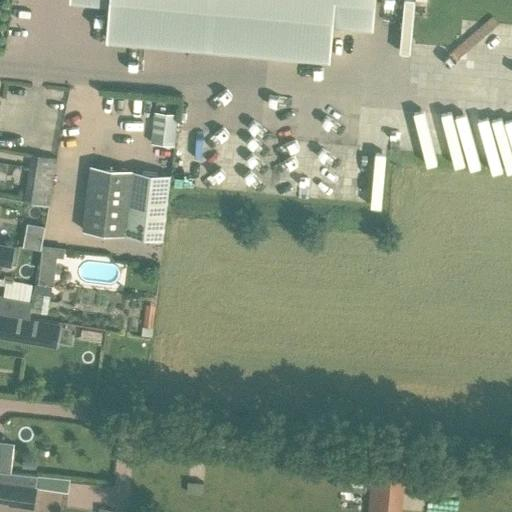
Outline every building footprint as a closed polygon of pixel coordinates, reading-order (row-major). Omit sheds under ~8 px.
[(81,0),(111,3),(108,38),(329,59),(332,23),(372,27),(374,0),(81,0)] [(407,9),(406,36),(439,37),(440,10),(407,9)] [(481,41),(482,19),(469,18),(468,41),(481,41)] [(506,103),(510,90),(480,80),(476,93),(506,103)] [(503,135),(511,126),(511,124),(492,104),(482,113),(503,135)] [(177,114),(154,111),(151,142),(173,145),(177,114)] [(22,200),(48,205),(57,157),(31,152),(22,200)] [(86,201),(83,229),(162,239),(170,174),(132,169),(132,168),(91,164),(86,201)] [(41,249),(45,228),(29,225),(25,246),(41,249)] [(0,239),(0,256),(15,259),(16,255),(23,256),(24,246),(17,244),(17,242),(0,239)] [(2,296),(0,305),(0,311),(18,315),(28,317),(31,301),(28,300),(29,293),(9,290),(8,297),(2,296)] [(156,304),(146,303),(143,326),(153,327),(153,323),(156,304)] [(28,317),(18,315),(14,336),(53,343),(54,341),(65,343),(69,324),(28,317)] [(339,461),(337,488),(364,490),(366,462),(339,461)] [(376,469),(371,511),(405,511),(409,473),(376,469)] [(0,479),(0,511),(23,511),(27,483),(0,479)]
